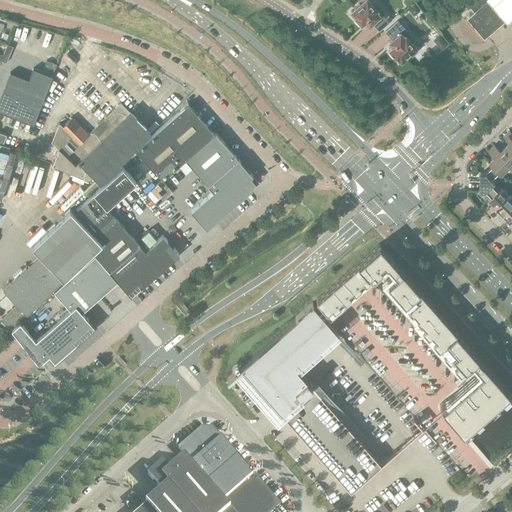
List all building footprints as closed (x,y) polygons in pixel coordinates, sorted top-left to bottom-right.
[(358,0),(357,1),(359,3),(350,11),(355,16),(355,17),(361,24),(365,21),(369,25),(372,22),(379,30),(391,19),(374,0),(371,3),(368,0),(358,0)] [(484,38),(505,20),(506,19),(489,0),(488,0),(487,0),(470,0),(468,3),(472,7),(474,10),(475,10),(476,11),(467,18),(484,38)] [(511,20),(511,0),(487,0),(488,0),(505,20),(508,23),(511,20)] [(414,39),(397,20),(385,31),(392,39),(389,41),(393,46),(389,49),(395,57),(396,56),(401,61),(410,53),(412,56),(417,50),(415,48),(416,47),(411,41),(414,39)] [(439,35),(433,40),(441,49),(446,44),(439,35)] [(3,55),(0,53),(0,59),(6,62),(13,46),(7,44),(3,55)] [(54,68),(57,63),(48,59),(46,64),(54,68)] [(0,111),(33,124),(52,75),(33,68),(29,79),(10,72),(0,98),(0,111)] [(100,182),(150,132),(151,132),(121,102),(89,133),(72,116),(61,127),(59,125),(60,123),(59,123),(52,141),(59,148),(52,164),(53,164),(89,179),(93,175),(100,182)] [(185,159),(215,133),(188,103),(135,149),(162,179),(185,159)] [(216,132),(215,133),(185,159),(213,190),(191,210),(207,228),(252,188),(250,186),(253,184),(253,180),(251,177),(253,175),(216,132)] [(12,146),(0,142),(0,160),(7,163),(12,146)] [(491,148),(510,167),(511,164),(511,153),(505,147),(501,151),(495,144),(491,148)] [(502,174),(510,167),(491,148),(488,151),(494,157),(490,162),(502,174)] [(481,171),(481,180),(496,180),(502,174),(490,162),(493,165),(487,171),(481,171)] [(135,181),(122,166),(93,191),(94,192),(106,206),(135,181)] [(481,180),(480,190),(481,190),(486,190),(484,192),(489,198),(489,199),(502,187),(496,180),(481,180)] [(86,197),(99,186),(94,181),(82,192),(86,197)] [(51,197),(57,205),(74,190),(67,182),(51,197)] [(155,200),(163,194),(155,185),(148,192),(155,200)] [(487,210),(490,213),(510,195),(502,187),(489,199),(494,204),(487,210)] [(151,276),(179,252),(163,234),(145,250),(106,206),(94,192),(76,208),(106,242),(94,252),(95,254),(130,294),(144,283),(152,276),(151,276)] [(500,210),(504,215),(511,206),(511,192),(510,195),(490,213),(493,216),(500,210)] [(502,225),(505,229),(511,221),(511,206),(504,215),(509,219),(502,225)] [(17,303),(1,318),(11,328),(27,313),(102,242),(70,209),(32,245),(40,254),(4,289),(17,303)] [(149,228),(142,235),(147,241),(155,234),(149,228)] [(324,292),(316,299),(326,310),(331,305),(334,309),(340,303),(338,300),(342,296),(344,300),(383,265),(393,276),(402,269),(379,243),(324,292)] [(118,280),(95,254),(54,290),(70,309),(35,339),(20,321),(11,329),(39,363),(49,355),(54,361),(95,326),(82,311),(118,280)] [(393,276),(388,281),(393,288),(392,289),(395,293),(397,292),(401,297),(400,298),(403,302),(405,301),(409,306),(408,307),(412,311),(413,310),(417,315),(416,317),(419,319),(416,321),(460,371),(469,363),(478,355),(402,269),(393,276)] [(241,366),(285,416),(350,490),(381,463),(381,462),(312,384),(296,367),(297,366),(322,344),(337,331),(338,330),(312,302),(295,317),(295,318),(241,366)] [(509,390),(478,355),(469,363),(479,374),(442,407),(463,431),(509,390)] [(380,451),(318,378),(313,382),(380,461),(390,453),(385,447),(380,451)] [(407,403),(415,395),(407,386),(398,393),(407,403)] [(405,423),(389,438),(398,447),(413,432),(405,423)] [(224,501),(252,476),(250,472),(251,471),(224,440),(225,440),(222,437),(221,437),(213,428),(202,427),(178,448),(184,455),(224,501)] [(147,504),(153,511),(225,511),(230,508),(224,501),(184,455),(169,468),(162,461),(147,474),(160,489),(145,503),(147,504)] [(254,474),(252,476),(224,501),(230,508),(225,511),(271,511),(281,504),(254,474)]
